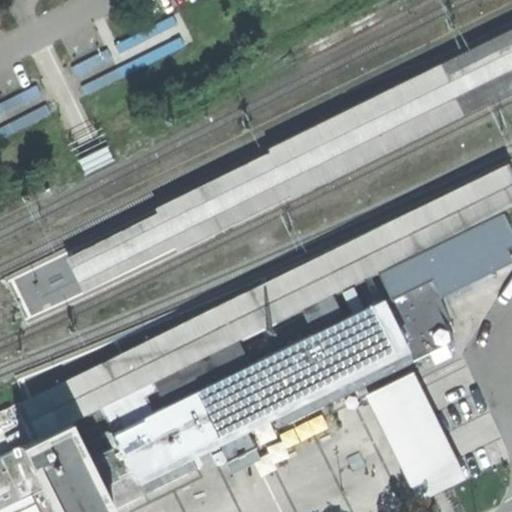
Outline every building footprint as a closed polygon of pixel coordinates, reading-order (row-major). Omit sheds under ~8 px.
[(158,205),(161,210),(69,255),(85,287),(177,242),(180,247),(295,191),(298,197),(511,91),(511,27),(272,145),(274,148),(158,205)] [(511,206),(511,165),(510,161),(26,399),(43,434),(67,421),(100,406),(101,409),(144,388),(156,382),(198,361),(235,343),(263,329),(272,324),(303,309),(329,296),(342,290),(353,285),(355,283),(379,272),(502,211),(511,206)] [(511,230),(502,211),(379,272),(394,303),(429,286),(435,297),(505,262),(499,251),(511,244),(511,230)] [(246,365),(167,403),(156,382),(144,388),(101,409),(112,431),(132,471),(133,471),(144,492),(196,467),(185,445),(215,430),(228,424),(243,416),(268,404),(280,427),(351,392),(454,341),(443,319),(403,338),(376,352),(356,312),(354,313),(342,290),(329,296),(340,318),(314,331),(303,309),(272,324),(277,333),(267,338),(263,329),(235,343),(246,365)] [(356,312),(376,352),(403,338),(384,298),(364,308),(356,312)] [(419,370),(369,395),(372,399),(404,464),(422,501),(472,476),(455,440),(437,405),(421,374),(419,370)] [(258,448),(243,416),(228,424),(215,430),(230,462),(258,448)] [(132,471),(112,431),(80,447),(67,421),(43,434),(38,436),(0,454),(0,511),(111,511),(110,509),(144,492),(133,471),(132,471)]
